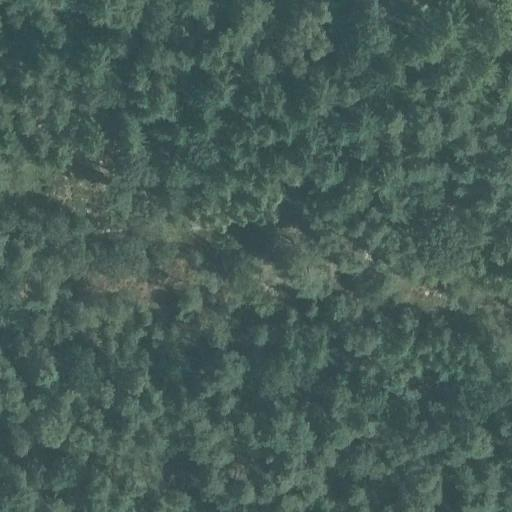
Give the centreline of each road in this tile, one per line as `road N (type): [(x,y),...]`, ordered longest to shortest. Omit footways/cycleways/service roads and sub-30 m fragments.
road 1 (track): [(0,357),(511,397)]
road 2 (track): [(275,0),(324,63),(345,71),(367,69),(399,48),(449,0)]
